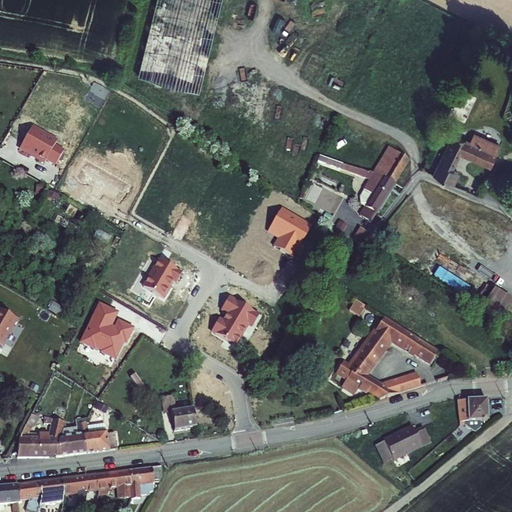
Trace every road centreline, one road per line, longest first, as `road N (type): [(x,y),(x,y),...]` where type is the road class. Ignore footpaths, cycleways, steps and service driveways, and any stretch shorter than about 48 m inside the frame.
road 1 (residential): [(511,385),(448,391),(246,440)]
road 2 (residential): [(246,440),(234,381),(177,346),(215,268),(171,243)]
road 3 (residential): [(246,440),(0,474)]
road 4 (track): [(511,411),(389,511)]
